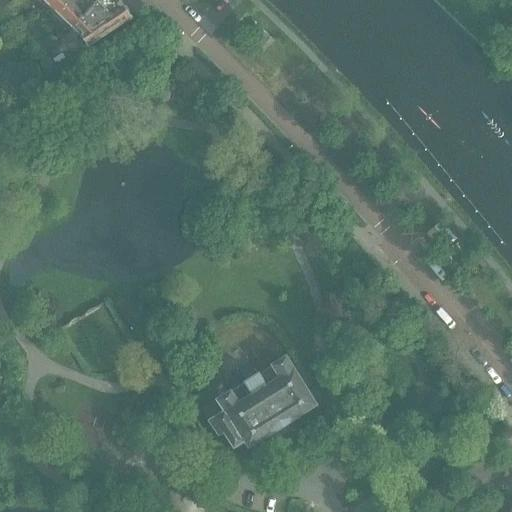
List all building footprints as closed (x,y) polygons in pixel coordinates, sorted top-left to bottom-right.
[(3,0),(2,0),(0,2),(0,7),(4,12),(10,6),(3,0)] [(59,11),(70,22),(92,0),(51,0),(61,9),(59,11)] [(115,0),(92,0),(70,22),(80,31),(87,45),(129,18),(127,15),(128,10),(124,5),(120,5),(117,1),(115,0)] [(20,15),(14,22),(21,29),(28,23),(20,15)] [(45,50),(57,37),(51,32),(44,39),(43,37),(37,44),(45,50)] [(61,50),(52,56),(57,64),(66,57),(61,50)] [(242,441),(246,447),(314,405),(284,356),(270,365),(271,366),(257,375),(256,374),(243,382),(243,383),(229,392),(229,391),(215,399),(215,400),(212,402),(213,402),(200,410),(217,434),(221,431),(232,448),(242,441)]
